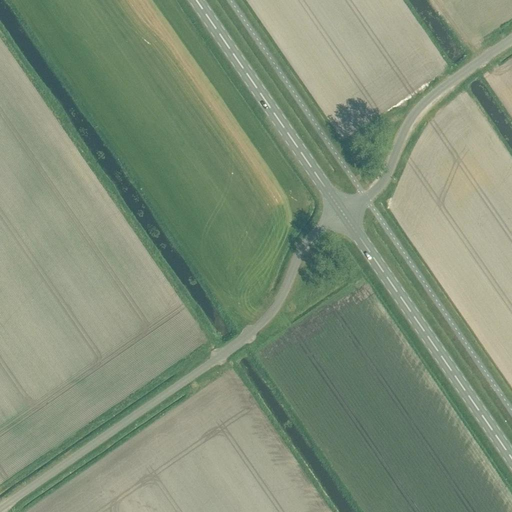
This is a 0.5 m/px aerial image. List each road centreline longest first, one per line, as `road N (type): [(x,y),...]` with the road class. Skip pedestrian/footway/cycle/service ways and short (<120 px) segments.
road 1 (unclassified): [(0,508),(248,335),(273,309),(309,237),(343,214)]
road 2 (primary): [(511,459),(343,214)]
road 3 (primary): [(343,214),(196,0)]
road 4 (unclassified): [(343,214),(381,185),(406,125),(427,99),(511,39)]
